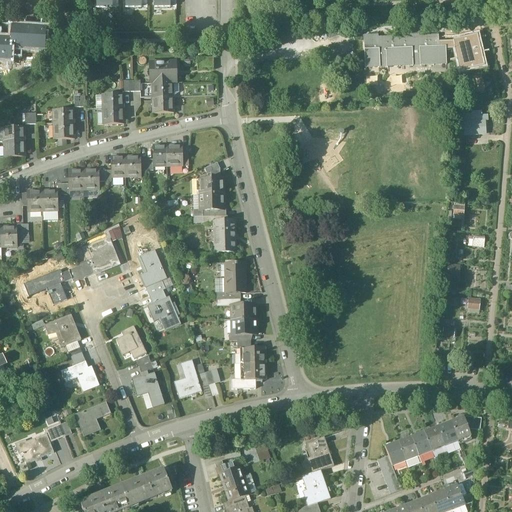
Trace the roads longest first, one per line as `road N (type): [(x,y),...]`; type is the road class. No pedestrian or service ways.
road 1 (residential): [(230,117),(301,399)]
road 2 (residential): [(230,117),(90,150),(21,174),(0,193)]
road 3 (residential): [(137,441),(91,324),(111,297)]
road 4 (residential): [(364,391),(511,396)]
road 5 (residential): [(19,496),(137,441)]
road 6 (residential): [(351,511),(364,391)]
